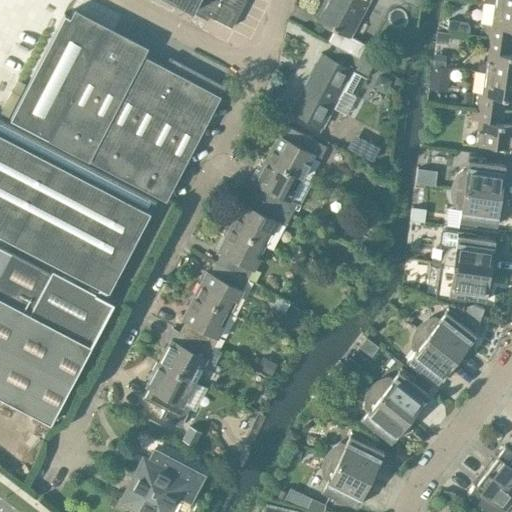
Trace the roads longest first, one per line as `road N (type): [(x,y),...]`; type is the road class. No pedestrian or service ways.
road 1 (unclassified): [(64,456),(259,73)]
road 2 (residential): [(406,511),(511,363)]
road 3 (unclassified): [(259,73),(121,0)]
